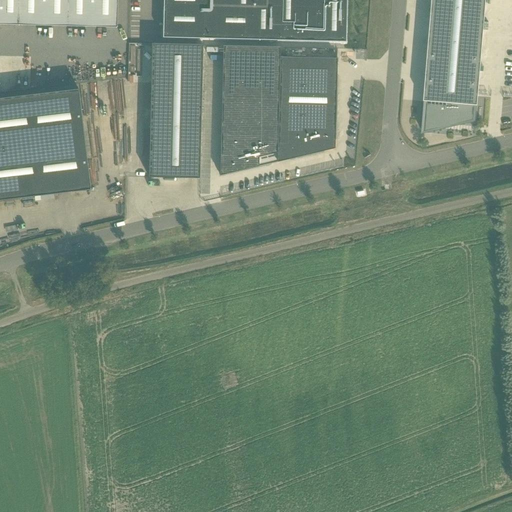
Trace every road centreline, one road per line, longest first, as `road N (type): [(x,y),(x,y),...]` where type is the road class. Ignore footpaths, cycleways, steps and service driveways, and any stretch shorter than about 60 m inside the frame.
road 1 (unclassified): [(0,325),(511,196)]
road 2 (unclassified): [(391,167),(0,263)]
road 3 (unclassified): [(400,0),(391,167)]
road 4 (unclassified): [(391,167),(511,139)]
